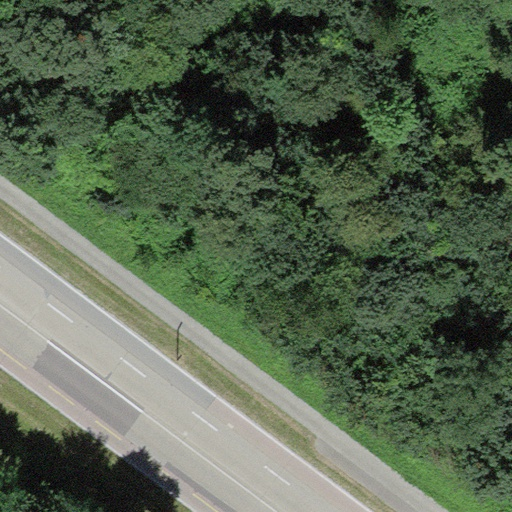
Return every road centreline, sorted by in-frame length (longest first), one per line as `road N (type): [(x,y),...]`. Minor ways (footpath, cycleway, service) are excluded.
road 1 (primary): [(328,511),(0,265)]
road 2 (primary): [(0,336),(233,511)]
